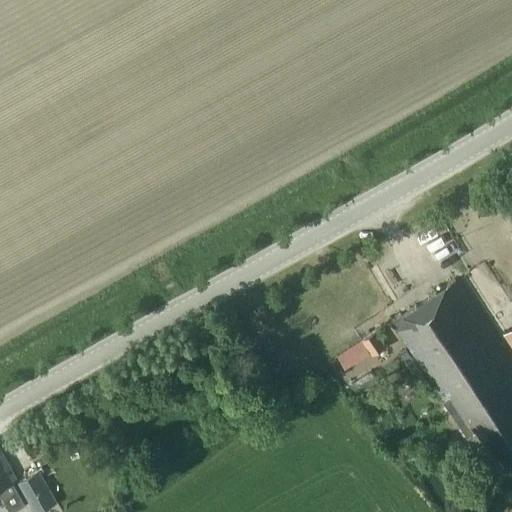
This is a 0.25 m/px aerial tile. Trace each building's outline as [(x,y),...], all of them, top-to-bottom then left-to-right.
[(392,320),(414,353),(445,400),(468,435),(478,429),(505,469),(511,464),(511,363),(456,278),(392,320)] [(363,338),(373,353),(373,354),(387,345),(377,329),(363,338)] [(76,434),(90,426),(81,410),(67,417),(76,434)] [(0,488),(1,488),(13,509),(26,502),(13,481),(17,478),(0,447),(0,488)] [(17,482),(34,511),(36,511),(57,500),(39,469),(17,482)]
